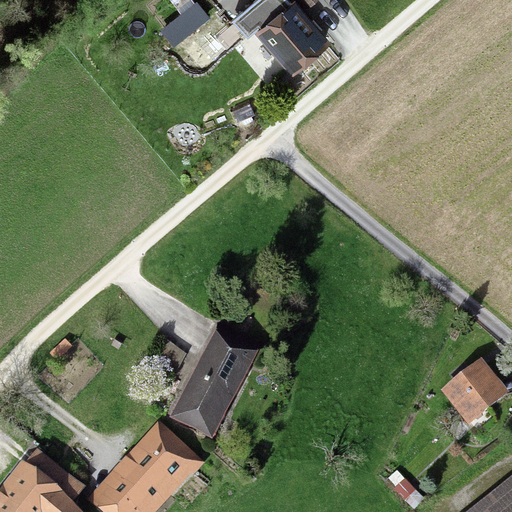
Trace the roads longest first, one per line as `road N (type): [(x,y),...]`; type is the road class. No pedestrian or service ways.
road 1 (track): [(436,0),(33,338),(0,376)]
road 2 (track): [(270,140),(511,329)]
